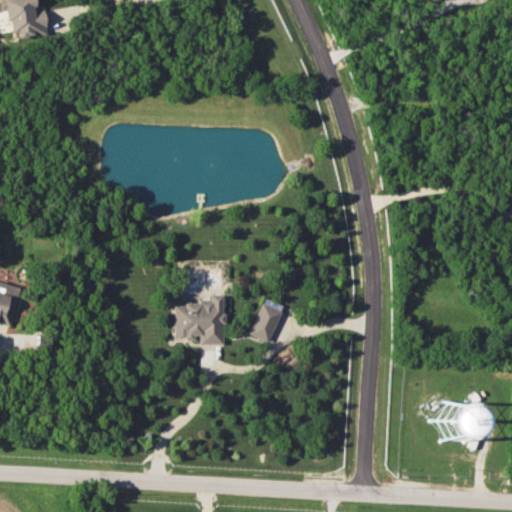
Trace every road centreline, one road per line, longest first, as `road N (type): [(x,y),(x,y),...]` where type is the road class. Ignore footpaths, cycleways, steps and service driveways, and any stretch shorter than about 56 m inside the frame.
road 1 (residential): [(0,476),(511,500)]
road 2 (residential): [(361,492),(369,241),(338,101),(296,0)]
